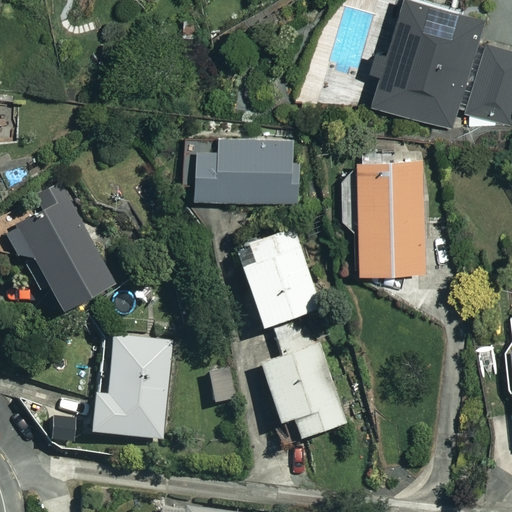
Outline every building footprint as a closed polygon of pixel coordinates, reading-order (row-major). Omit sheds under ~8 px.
[(464,109),(460,123),(492,131),(495,123),(511,127),(511,48),(482,41),(480,47),(470,44),(479,13),(435,0),(389,0),(361,98),(447,123),(452,106),(464,109)] [(297,138),(211,131),(210,144),(186,142),(182,190),(293,198),(297,138)] [(416,154),(348,154),(347,263),(415,263),(416,154)] [(103,281),(62,195),(6,221),(17,243),(5,249),(11,263),(23,257),(47,308),(103,281)] [(313,305),(290,226),(239,241),(244,259),(229,263),(246,324),(313,305)] [(309,318),(269,329),(276,352),(249,360),(265,419),(282,414),(287,435),(338,421),(309,318)] [(511,318),(508,319),(510,344),(478,346),(480,374),(507,372),(511,436),(511,318)] [(167,341),(107,333),(99,392),(85,390),(79,427),(154,437),(167,341)] [(228,367),(203,368),(205,399),(229,398),(228,367)]
